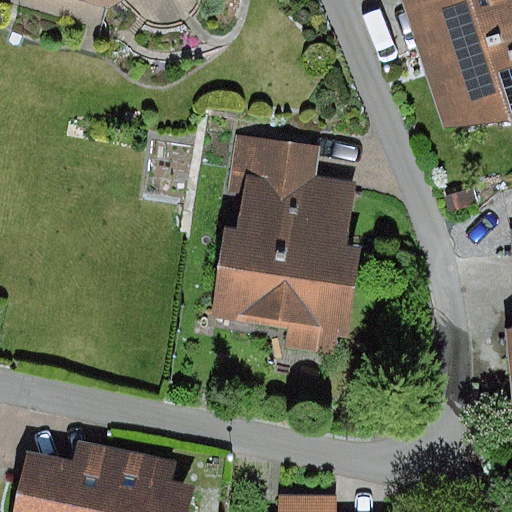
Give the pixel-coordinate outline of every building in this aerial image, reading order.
[(511,59),(493,0),(427,0),(416,4),(447,99),(476,90),(490,97),(511,90),(511,59)] [(511,0),(493,0),(511,59),(511,0)] [(233,192),(255,195),(256,189),(258,189),(264,149),(241,145),(233,192)] [(258,189),(256,189),(255,195),(246,254),(236,252),(226,314),(337,330),(346,270),(330,268),(341,191),(313,186),(300,195),(298,207),(286,205),(288,194),(258,189)] [(95,478),(36,466),(26,511),(175,511),(179,493),(165,490),(168,470),(100,456),(95,478)]
